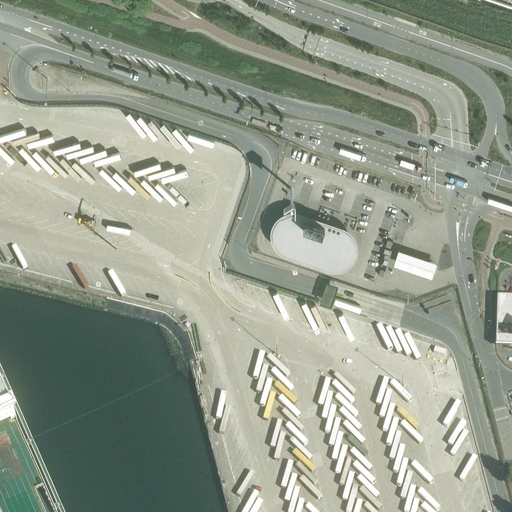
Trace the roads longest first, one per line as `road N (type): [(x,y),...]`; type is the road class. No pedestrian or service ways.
road 1 (secondary): [(457,156),(304,113),(0,7)]
road 2 (secondary): [(0,27),(454,182)]
road 3 (secondary): [(228,0),(291,34),(447,95),(457,156)]
road 4 (secondary): [(494,121),(476,77),(273,0)]
road 5 (unclassified): [(494,388),(459,258)]
